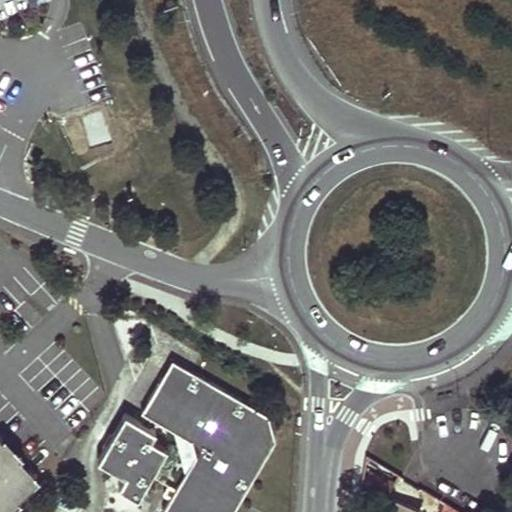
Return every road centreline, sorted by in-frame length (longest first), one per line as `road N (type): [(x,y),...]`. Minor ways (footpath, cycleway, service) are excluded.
road 1 (residential): [(277,279),(198,272),(123,253),(0,200)]
road 2 (secondary): [(334,358),(381,373),(445,362),(488,327),(511,271)]
road 3 (motorway): [(207,0),(269,129),(289,197)]
road 4 (motorway): [(364,140),(291,64),(270,0)]
road 5 (tertiary): [(323,511),(334,358)]
road 6 (secondary): [(481,174),(437,144),(364,140)]
